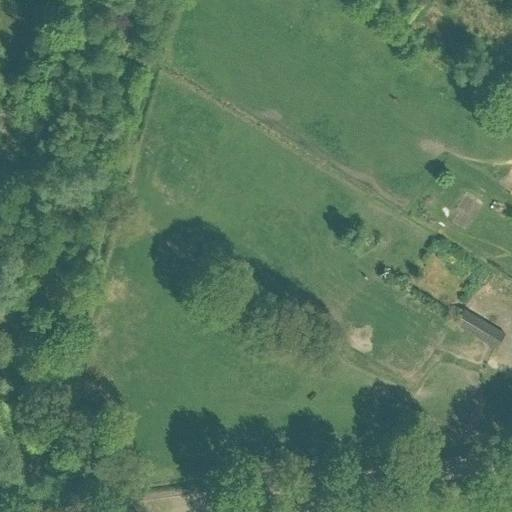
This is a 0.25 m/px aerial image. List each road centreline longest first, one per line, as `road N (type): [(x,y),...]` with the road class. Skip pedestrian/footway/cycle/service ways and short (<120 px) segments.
road 1 (tertiary): [(308,488),(511,462)]
road 2 (tertiary): [(126,511),(308,488)]
